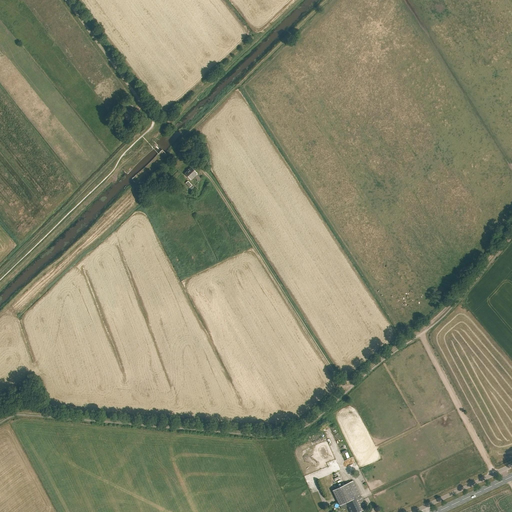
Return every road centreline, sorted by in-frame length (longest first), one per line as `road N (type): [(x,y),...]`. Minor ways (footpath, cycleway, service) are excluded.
road 1 (track): [(0,418),(20,410),(283,432),(308,421),(404,341)]
road 2 (track): [(345,388),(195,143)]
road 3 (track): [(493,473),(419,331)]
road 4 (unclassified): [(153,119),(66,0)]
road 5 (track): [(419,331),(511,232)]
